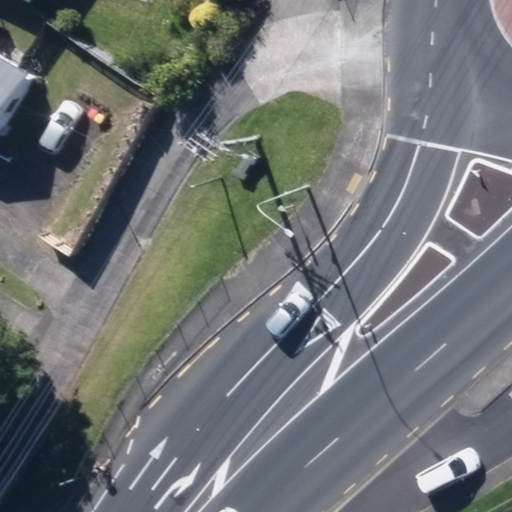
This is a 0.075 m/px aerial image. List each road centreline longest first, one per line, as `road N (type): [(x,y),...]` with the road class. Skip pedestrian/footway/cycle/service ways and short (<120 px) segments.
road 1 (secondary): [(218,484),(323,299),(413,178),(435,69)]
road 2 (secondary): [(511,286),(419,370),(218,484)]
